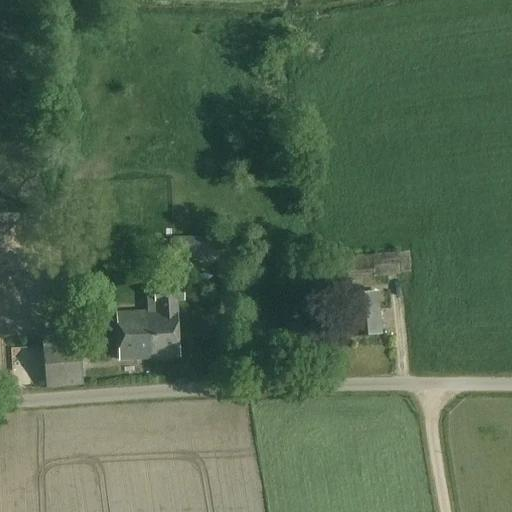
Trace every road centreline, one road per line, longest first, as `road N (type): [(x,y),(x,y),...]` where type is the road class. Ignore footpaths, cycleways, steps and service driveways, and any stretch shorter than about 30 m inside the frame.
road 1 (unclassified): [(0,402),(511,385)]
road 2 (track): [(420,386),(441,511)]
